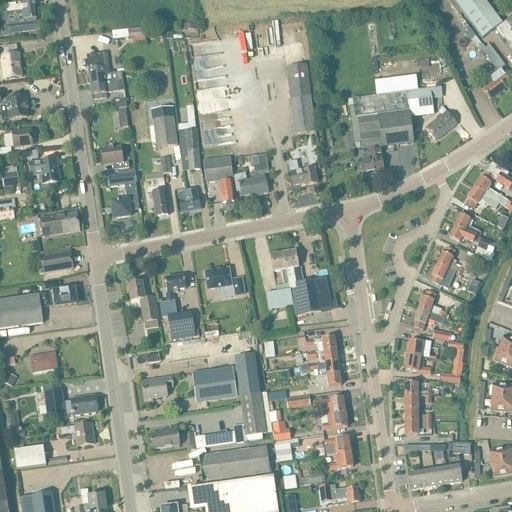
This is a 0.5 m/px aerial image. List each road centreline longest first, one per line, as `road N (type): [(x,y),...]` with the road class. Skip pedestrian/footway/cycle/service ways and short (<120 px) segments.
road 1 (tertiary): [(392,510),(349,208)]
road 2 (unclassified): [(98,263),(56,0)]
road 3 (unclassified): [(98,263),(349,208)]
road 4 (unclassified): [(129,511),(98,263)]
road 5 (tertiary): [(349,208),(391,196),(511,122)]
road 6 (unknown): [(286,220),(272,141),(235,74)]
road 7 (residential): [(511,491),(392,510)]
